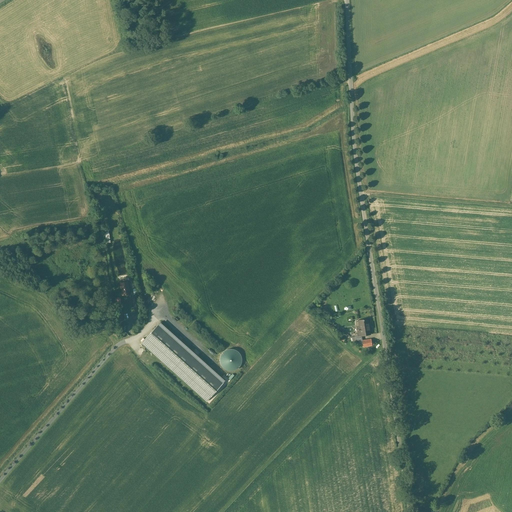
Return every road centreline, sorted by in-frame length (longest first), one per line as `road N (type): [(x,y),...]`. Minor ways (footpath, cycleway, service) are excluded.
road 1 (unclassified): [(346,0),(354,151),(410,511)]
road 2 (track): [(360,195),(511,204)]
